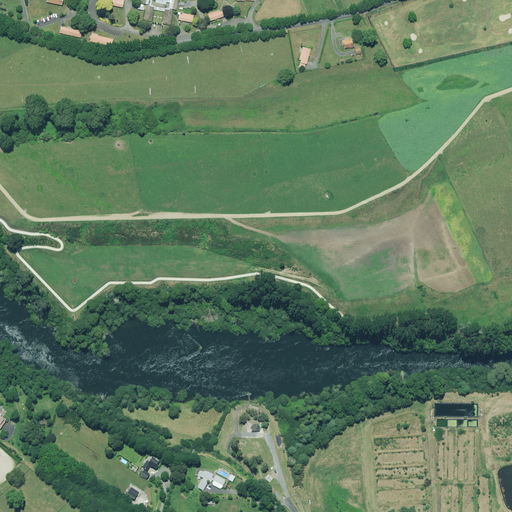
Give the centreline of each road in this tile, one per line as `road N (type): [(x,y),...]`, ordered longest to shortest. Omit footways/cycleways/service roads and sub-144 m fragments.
road 1 (track): [(511,90),(486,100),(406,181),(341,212),(37,219),(23,215),(0,186)]
road 2 (unclassified): [(290,504),(228,448),(236,435),(268,437),(283,480)]
